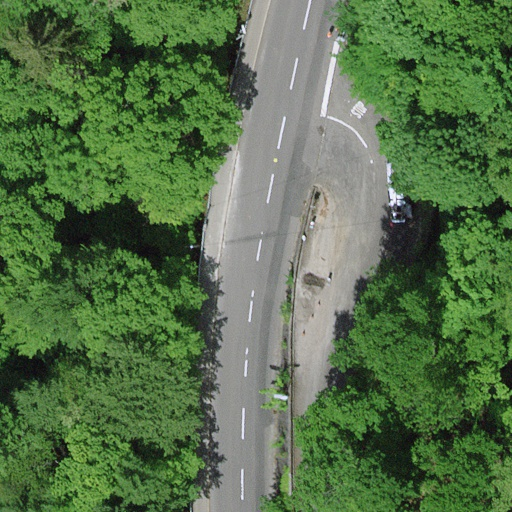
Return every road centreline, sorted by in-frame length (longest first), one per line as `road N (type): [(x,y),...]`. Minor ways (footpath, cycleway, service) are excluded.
road 1 (unclassified): [(324,511),(322,403),(336,319),(371,200),(372,161),(353,128),(290,98)]
road 2 (tertiary): [(290,98),(244,359),(243,511)]
